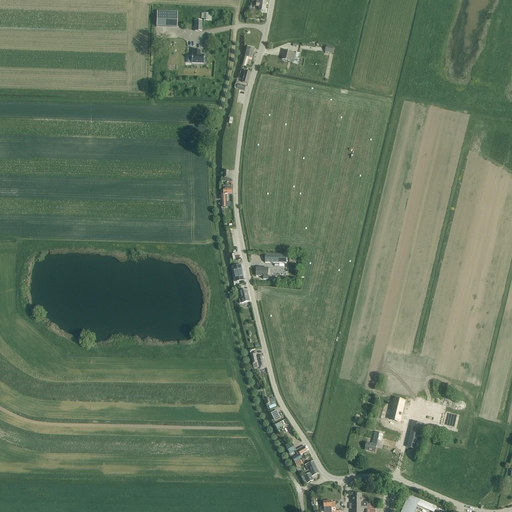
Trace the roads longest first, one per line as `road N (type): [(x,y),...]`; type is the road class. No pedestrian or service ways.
road 1 (residential): [(327,477),(277,394),(235,201),(242,119),(273,0)]
road 2 (residential): [(484,511),(388,476),(327,477)]
